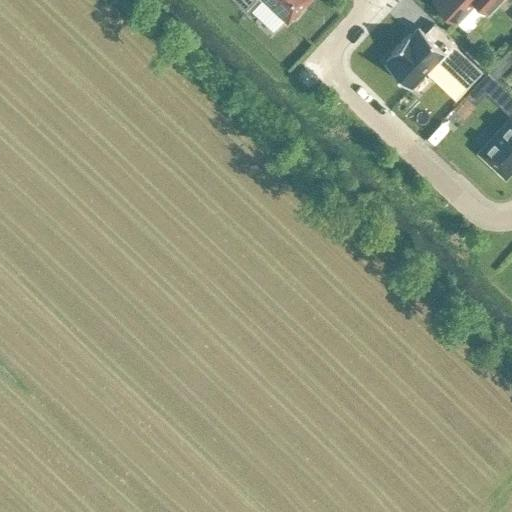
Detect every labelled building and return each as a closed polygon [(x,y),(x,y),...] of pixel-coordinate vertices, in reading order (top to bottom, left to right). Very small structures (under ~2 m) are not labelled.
[(306,0),(235,0),(248,12),(259,0),(264,0),(287,21),(290,17),(294,17),(301,10),(300,6),(306,0)] [(475,0),(487,11),(497,0),(434,0),(456,20),(475,0)] [(483,69),(433,22),(424,31),(419,25),(411,33),(409,32),(390,52),(392,54),(384,62),(410,86),(437,59),(466,87),(483,69)] [(466,90),(477,100),(488,89),(510,109),(511,106),(511,87),(498,75),(511,59),(511,49),(508,46),(466,90)] [(511,116),(480,151),(505,174),(511,166),(511,116)]
